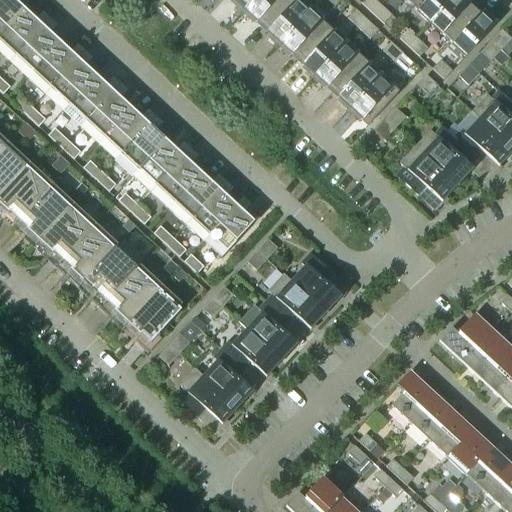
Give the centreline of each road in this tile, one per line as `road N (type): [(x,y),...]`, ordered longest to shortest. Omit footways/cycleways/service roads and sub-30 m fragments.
road 1 (residential): [(71,0),(363,271),(391,249)]
road 2 (residential): [(391,249),(412,226),(171,0)]
road 3 (residential): [(247,498),(0,270)]
road 4 (residential): [(247,498),(249,481),(430,288)]
road 5 (tertiary): [(103,511),(0,418)]
